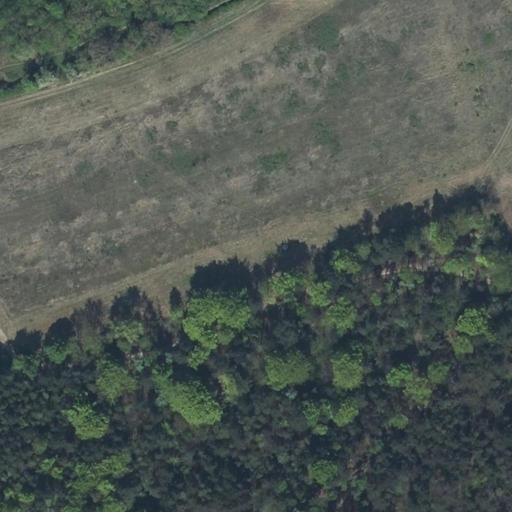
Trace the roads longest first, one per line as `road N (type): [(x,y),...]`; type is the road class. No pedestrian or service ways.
road 1 (track): [(500,284),(333,511)]
road 2 (track): [(194,337),(35,371),(0,329)]
